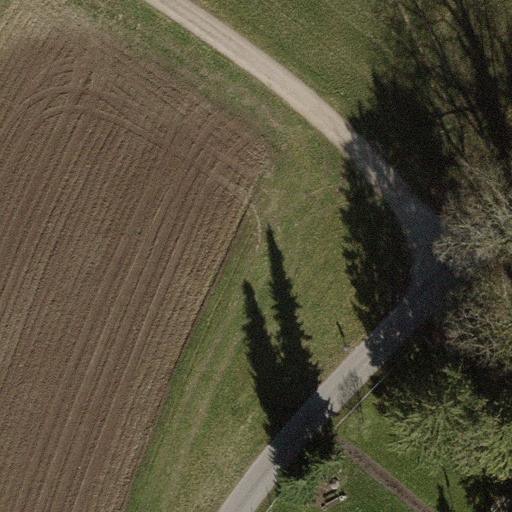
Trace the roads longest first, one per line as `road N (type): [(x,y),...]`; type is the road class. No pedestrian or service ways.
road 1 (unclassified): [(511,213),(331,383),(227,511)]
road 2 (track): [(151,0),(296,93),(455,266)]
